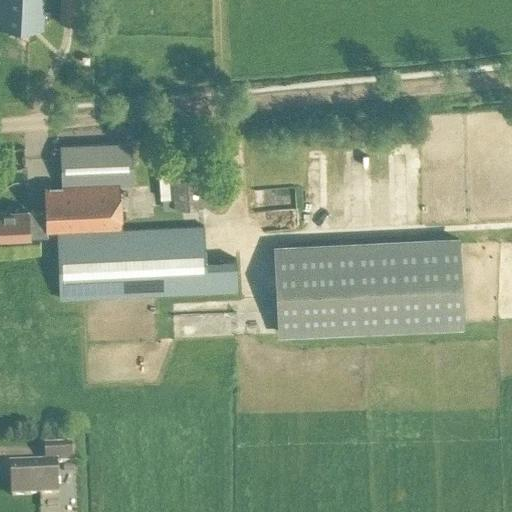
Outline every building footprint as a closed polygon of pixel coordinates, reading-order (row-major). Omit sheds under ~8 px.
[(44,0),(0,0),(0,25),(42,28),(44,0)] [(60,0),(59,22),(77,24),(78,21),(86,21),(87,2),(79,1),(78,0),(85,0),(90,0),(60,0)] [(45,229),(65,228),(90,227),(121,225),(119,182),(133,182),(131,142),(59,145),(61,184),(43,185),(44,211),(27,212),(27,209),(0,210),(0,236),(45,235),(45,229)] [(172,195),(173,198),(173,207),(203,205),(199,145),(169,148),(172,195)] [(172,195),(169,148),(157,148),(160,196),(172,195)] [(90,227),(65,228),(65,232),(56,233),(59,297),(236,290),(235,256),(204,258),(203,226),(90,231),(90,227)] [(277,335),(463,327),(459,235),(272,244),(277,335)] [(70,447),(45,448),(45,465),(10,467),(11,499),(57,497),(55,465),(71,464),(70,447)]
